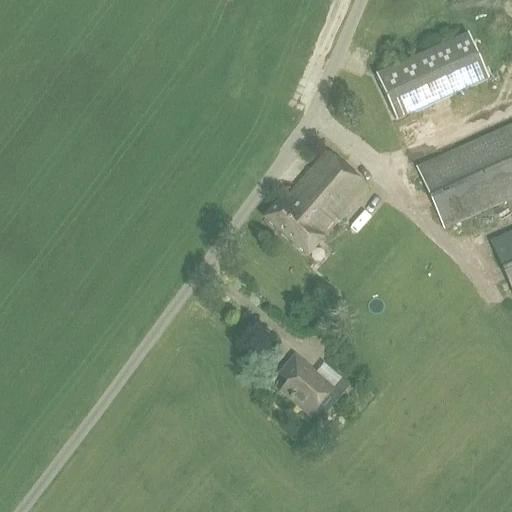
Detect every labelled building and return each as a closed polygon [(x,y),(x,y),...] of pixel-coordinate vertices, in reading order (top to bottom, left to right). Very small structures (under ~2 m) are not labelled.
[(373,72),(393,116),(485,73),(464,29),(373,72)] [(440,117),(409,130),(416,148),(447,135),(440,117)] [(444,230),(511,200),(511,125),(417,167),(444,230)] [(378,133),(383,151),(403,145),(397,127),(378,133)] [(324,148),(285,195),(281,192),(262,215),(307,254),(366,184),(324,148)] [(427,229),(400,204),(339,272),(391,318),(412,294),(388,273),(427,229)] [(511,232),(490,242),(511,292),(511,232)] [(279,388),(309,414),(320,423),(350,387),(324,364),(317,372),(294,352),(277,372),(286,380),(279,388)]
